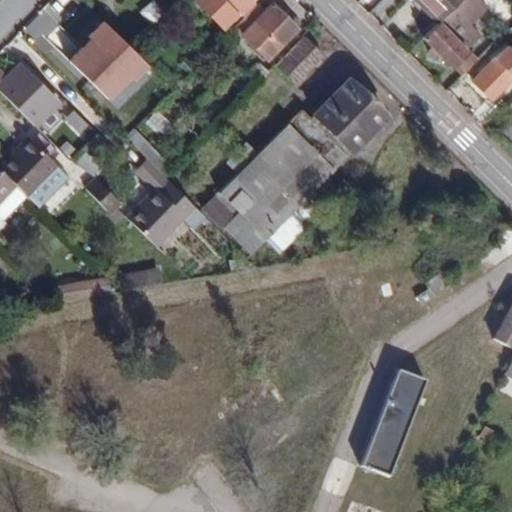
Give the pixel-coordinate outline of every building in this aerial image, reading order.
[(197,0),(222,24),(237,9),(242,14),(253,1),(252,0),(197,0)] [(416,0),(438,21),(459,0),(416,0)] [(459,0),(438,21),(423,37),(435,50),(432,54),(441,63),(445,59),(453,67),(470,51),(467,48),(481,34),(471,24),(487,7),(480,0),(459,0)] [(511,4),(507,0),(501,0),(497,5),(511,19),(511,4)] [(245,34),(268,56),(296,28),(270,2),(264,9),(257,3),(228,33),(237,42),(245,34)] [(155,63),(107,22),(71,62),(112,99),(136,75),(140,79),(155,63)] [(276,63),(294,81),(322,53),(304,36),(276,63)] [(477,59),(470,51),(453,67),(461,75),(477,59)] [(511,78),(494,59),(474,80),(492,98),(511,78)] [(0,91),(34,126),(59,103),(20,64),(6,76),(0,69),(0,91)] [(263,146),(237,172),(218,192),(266,239),(386,116),(347,78),(309,116),(301,108),(263,146)] [(138,123),(118,104),(108,115),(126,134),(132,129),(138,123)] [(156,110),(146,123),(162,135),(172,122),(156,110)] [(164,176),(171,168),(132,129),(126,134),(124,137),(146,159),(164,176)] [(227,161),(237,172),(263,146),(252,135),(227,161)] [(28,137),(0,164),(0,168),(16,184),(26,194),(28,196),(36,187),(55,167),(57,166),(28,137)] [(83,152),(76,167),(99,176),(105,161),(83,152)] [(155,246),(194,207),(169,182),(164,176),(146,159),(136,169),(155,188),(126,218),(155,246)] [(36,187),(47,197),(66,178),(55,167),(36,187)] [(0,199),(16,184),(0,168),(0,199)] [(413,190),(427,205),(449,184),(434,169),(413,190)] [(95,177),(86,187),(110,214),(116,208),(121,203),(95,177)] [(0,199),(0,215),(3,218),(26,194),(16,184),(0,199)] [(219,223),(229,213),(214,197),(203,207),(219,223)] [(110,214),(107,217),(115,225),(125,216),(116,208),(110,214)] [(358,226),(348,227),(351,246),(361,245),(358,226)] [(122,278),(123,290),(160,284),(159,271),(122,278)] [(416,295),(421,303),(447,285),(438,272),(424,281),(428,287),(416,295)] [(79,298),(95,295),(92,279),(76,282),(79,298)] [(34,281),(27,288),(36,297),(43,289),(34,281)] [(79,298),(76,282),(58,285),(60,301),(79,298)] [(511,304),(495,336),(511,345),(511,304)] [(430,381),(403,371),(366,466),(393,477),(430,381)]
